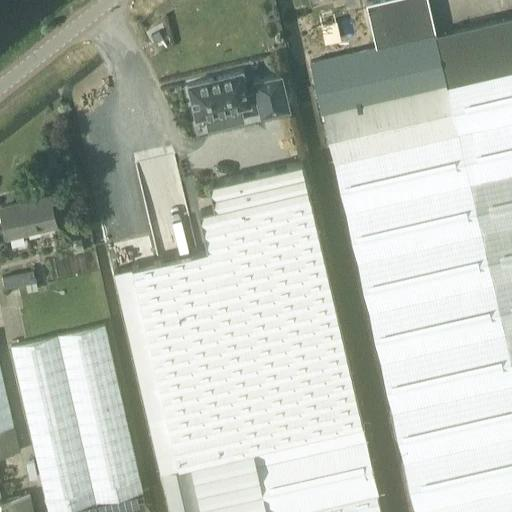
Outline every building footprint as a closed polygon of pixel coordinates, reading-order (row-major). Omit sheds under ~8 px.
[(323,111),(415,511),(511,511),(511,13),(436,31),(428,0),(380,0),(366,3),(376,46),(311,61),(323,111)] [(243,71),(188,84),(196,117),(204,115),(207,130),(225,125),(222,111),(250,104),(250,103),(257,101),(261,116),(289,110),(281,76),(253,82),(255,91),(248,93),(243,71)] [(381,511),(376,491),(378,490),(363,423),(301,160),(209,181),(214,207),(200,210),(202,223),(208,248),(132,264),(179,464),(161,468),(170,511),(381,511)] [(0,207),(7,236),(56,224),(49,194),(0,205),(0,207)] [(33,269),(2,276),(4,288),(36,281),(33,269)] [(104,322),(10,344),(48,511),(49,511),(143,491),(104,322)] [(0,511),(34,511),(30,492),(2,498),(0,490),(0,454),(20,450),(14,425),(0,365),(0,511)]
